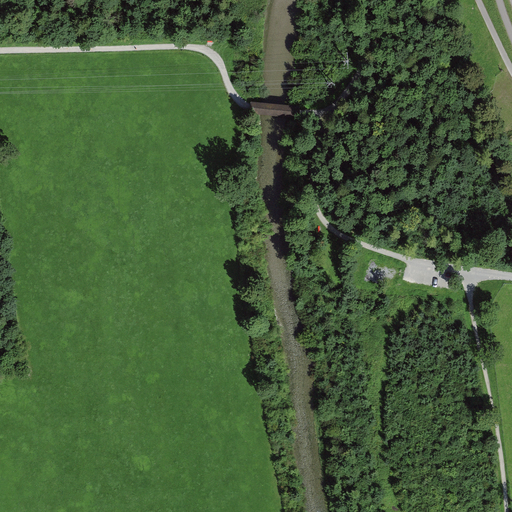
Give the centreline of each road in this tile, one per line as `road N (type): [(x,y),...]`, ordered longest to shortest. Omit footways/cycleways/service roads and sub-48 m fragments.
road 1 (track): [(324,114),(240,102),(221,63),(199,48),(0,51)]
road 2 (track): [(511,277),(415,261),(329,226),(312,196),(324,114)]
road 3 (track): [(506,511),(470,272)]
road 4 (track): [(394,0),(359,74),(324,114)]
